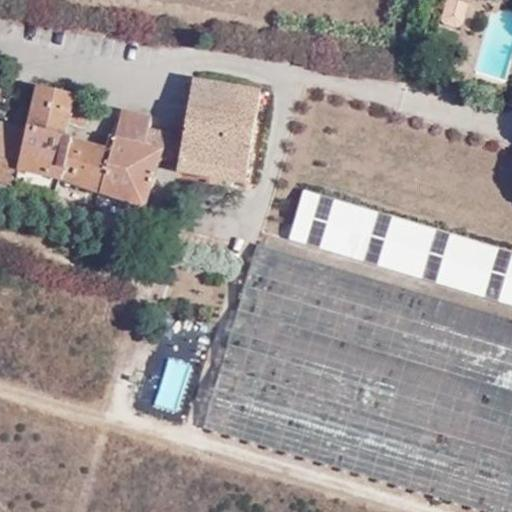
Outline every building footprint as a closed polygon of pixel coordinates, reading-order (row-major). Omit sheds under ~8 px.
[(178,165),(176,176),(242,189),(257,97),(192,84),(183,138),(178,165)] [(511,149),(303,88),(260,232),(511,305),(511,149)] [(16,165),(0,160),(0,211),(2,206),(0,205),(0,193),(13,196),(15,188),(19,175),(56,185),(145,209),(158,162),(166,135),(147,131),(149,120),(122,113),(111,154),(62,142),(67,125),(84,130),(91,105),(35,93),(25,133),(16,165)] [(25,133),(0,127),(0,160),(16,165),(25,133)] [(158,162),(178,165),(183,138),(166,135),(158,162)] [(15,188),(53,197),(56,185),(19,175),(15,188)] [(201,430),(481,511),(511,511),(511,327),(372,286),(255,250),(201,430)] [(166,358),(152,406),(177,413),(191,365),(166,358)]
